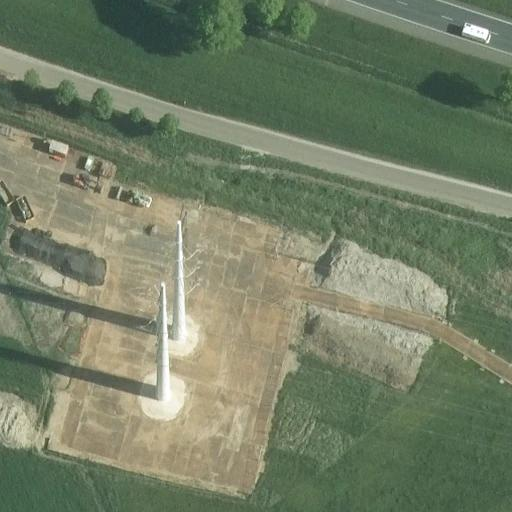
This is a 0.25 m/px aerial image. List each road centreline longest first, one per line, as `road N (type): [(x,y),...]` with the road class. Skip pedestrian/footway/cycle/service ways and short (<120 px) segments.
road 1 (unclassified): [(511,208),(0,62)]
road 2 (motorway): [(393,0),(511,39)]
